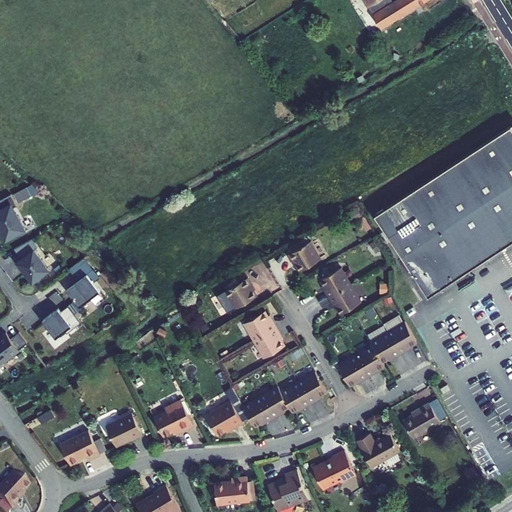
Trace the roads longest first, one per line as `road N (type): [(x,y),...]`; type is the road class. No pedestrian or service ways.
road 1 (unclassified): [(175,457),(269,448),(355,415)]
road 2 (unclassified): [(355,415),(286,294)]
road 3 (unclassified): [(53,491),(175,457)]
